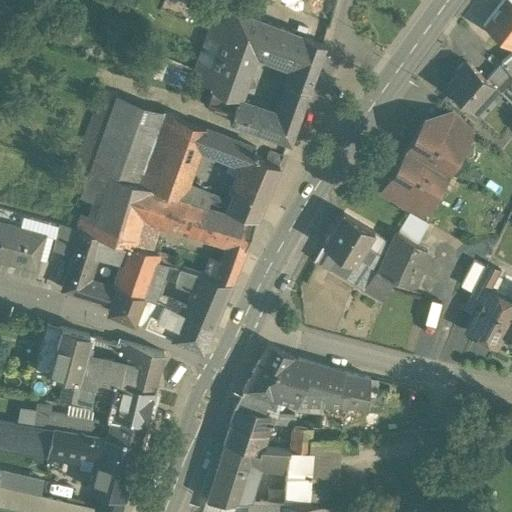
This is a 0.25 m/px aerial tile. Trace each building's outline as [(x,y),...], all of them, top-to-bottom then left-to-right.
[(511,0),(502,0),(483,24),(511,46),(511,0)] [(266,22),(224,7),(204,66),(200,80),(213,85),(207,102),(232,110),(235,100),(236,100),(255,51),(266,22)] [(324,44),(266,22),(255,51),(294,66),(288,84),(308,91),(324,44)] [(53,38),(67,44),(75,31),(61,25),(53,38)] [(158,54),(131,44),(124,63),(150,73),(158,54)] [(511,50),(500,60),(511,75),(511,50)] [(511,75),(500,60),(486,78),(497,89),(511,103),(511,75)] [(486,78),(467,61),(445,84),(474,112),(497,89),(486,78)] [(236,100),(235,100),(232,110),(229,119),(290,140),(308,91),(288,84),(285,99),(279,116),(236,100)] [(163,111),(105,92),(75,168),(107,178),(108,174),(137,182),(163,111)] [(473,128),(452,109),(442,125),(459,135),(459,136),(466,140),(473,128)] [(163,111),(137,182),(152,187),(153,187),(178,196),(184,180),(197,147),(205,127),(163,111)] [(442,125),(425,115),(406,147),(445,170),(454,154),(449,152),(459,136),(459,135),(442,125)] [(253,146),(205,127),(197,147),(239,164),(245,164),(253,146)] [(266,159),(255,154),(258,147),(253,146),(245,164),(234,190),(263,202),(279,165),(266,159)] [(445,170),(406,147),(387,181),(421,200),(421,199),(431,182),(436,185),(445,170)] [(283,155),(270,150),(266,159),(279,165),(283,155)] [(137,182),(108,174),(107,178),(93,221),(89,232),(89,233),(127,243),(134,245),(134,244),(138,231),(143,217),(152,187),(137,182)] [(226,201),(184,180),(178,196),(207,206),(208,203),(221,208),(226,201)] [(421,200),(387,181),(380,193),(421,217),(429,204),(421,199),(421,200)] [(153,187),(152,187),(143,217),(164,224),(164,222),(195,231),(207,206),(178,196),(153,187)] [(263,202),(234,190),(226,209),(256,218),(263,202)] [(254,220),(207,206),(195,231),(228,242),(245,247),(254,220)] [(374,230),(342,211),(322,244),(354,263),(374,230)] [(429,223),(410,211),(404,221),(423,232),(429,223)] [(93,221),(79,216),(75,228),(81,230),(89,232),(93,221)] [(44,233),(0,221),(0,259),(35,269),(44,233)] [(423,232),(404,221),(398,231),(417,242),(423,232)] [(75,228),(58,223),(52,249),(72,255),(75,247),(81,230),(75,228)] [(89,232),(81,230),(75,247),(93,254),(94,249),(99,236),(89,233),(89,232)] [(354,263),(322,244),(313,260),(363,289),(374,269),(377,270),(391,241),(374,230),(354,263)] [(426,248),(396,230),(391,241),(377,270),(395,278),(413,285),(426,248)] [(155,237),(138,231),(134,244),(151,249),(155,237)] [(127,243),(99,236),(94,249),(122,257),(127,243)] [(228,242),(220,262),(236,270),(242,255),(245,247),(228,242)] [(122,257),(113,283),(118,285),(141,294),(154,258),(157,251),(151,249),(134,244),(134,245),(127,243),(122,257)] [(75,247),(72,255),(61,288),(79,294),(84,280),(93,254),(75,247)] [(168,254),(157,251),(154,258),(168,263),(170,264),(172,258),(167,257),(168,254)] [(220,262),(210,257),(204,274),(230,283),(236,270),(220,262)] [(154,258),(141,294),(155,300),(166,304),(168,300),(174,281),(179,267),(170,264),(168,263),(154,258)] [(485,262),(469,294),(482,300),(488,288),(489,288),(499,269),(485,262)] [(204,274),(200,272),(200,273),(179,267),(174,281),(193,287),(185,308),(168,300),(166,304),(213,325),(230,283),(204,274)] [(377,270),(374,269),(363,289),(382,300),(395,278),(377,270)] [(99,284),(84,280),(79,294),(94,298),(99,284)] [(108,287),(99,284),(94,298),(109,303),(110,303),(118,285),(113,283),(110,282),(108,287)] [(141,294),(118,285),(110,303),(109,303),(106,311),(132,322),(141,301),(153,306),(155,300),(141,294)] [(482,300),(467,328),(495,343),(501,331),(511,310),(511,300),(489,288),(488,288),(482,300)] [(166,304),(155,300),(153,306),(144,327),(202,351),(213,325),(166,304)] [(511,310),(501,331),(511,337),(511,310)] [(61,327),(46,323),(39,349),(54,353),(61,327)] [(89,334),(61,327),(54,353),(48,374),(76,380),(83,355),(89,357),(92,346),(86,344),(89,334)] [(163,352),(117,339),(116,344),(118,345),(113,363),(125,366),(123,380),(153,388),(163,352)] [(297,359),(268,344),(260,359),(284,372),(290,376),(297,359)] [(54,353),(39,349),(33,371),(48,374),(54,353)] [(89,357),(83,355),(76,380),(76,381),(77,382),(95,386),(96,380),(111,383),(122,384),(123,380),(125,366),(113,363),(89,357)] [(325,366),(297,358),(297,359),(290,376),(320,386),(325,366)] [(284,372),(260,359),(244,387),(269,394),(273,395),(278,384),(284,372)] [(339,370),(325,366),(320,386),(337,392),(339,370)] [(320,386),(290,376),(284,372),(278,384),(299,392),(296,402),(342,404),(344,371),(339,370),(337,392),(320,386)] [(370,377),(344,371),(342,404),(367,405),(368,397),(370,377)] [(95,386),(77,382),(74,404),(91,408),(93,392),(107,395),(111,383),(96,380),(95,386)] [(153,388),(123,380),(122,384),(115,412),(144,420),(153,388)] [(299,392),(278,384),(273,395),(296,404),(296,402),(299,392)] [(269,394),(244,387),(235,405),(229,423),(264,433),(267,423),(269,414),(260,412),(264,399),(267,400),(269,394)] [(388,392),(374,392),(374,397),(368,397),(367,405),(387,405),(388,392)] [(144,420),(115,412),(111,419),(109,419),(108,427),(106,435),(138,442),(144,420)] [(294,414),(276,412),(269,414),(267,423),(293,424),(294,414)] [(97,420),(70,416),(68,424),(60,422),(59,429),(106,436),(106,435),(108,427),(96,424),(97,420)] [(0,447),(48,455),(49,449),(54,428),(0,420),(0,447)] [(264,433),(229,423),(224,441),(257,452),(260,446),(264,433)] [(310,426),(293,424),(290,449),(308,451),(310,443),(310,438),(310,426)] [(99,457),(106,436),(59,429),(54,428),(49,449),(82,454),(99,457)] [(394,432),(338,438),(337,451),(395,445),(394,432)] [(106,436),(99,457),(94,472),(90,489),(103,492),(123,497),(138,442),(106,435),(106,436)] [(338,438),(310,438),(310,443),(308,451),(337,451),(338,438)] [(257,452),(224,441),(212,479),(233,485),(238,466),(243,468),(245,463),(285,467),(287,449),(260,446),(257,452)] [(290,449),(287,449),(285,467),(285,469),(308,471),(308,451),(290,449)] [(308,471),(307,485),(334,486),(337,451),(308,451),(308,471)] [(94,472),(99,457),(82,454),(78,469),(94,472)] [(308,471),(285,469),(284,485),(307,485),(308,471)] [(233,485),(212,479),(206,498),(229,499),(233,485)] [(307,485),(284,485),(283,492),(283,501),(317,502),(317,503),(334,504),(334,486),(307,485)] [(33,511),(38,496),(0,486),(0,503),(12,507),(32,511),(33,511)] [(283,492),(270,491),(269,501),(282,501),(283,501),(283,492)] [(118,511),(123,497),(103,492),(98,509),(111,511),(118,511)] [(64,502),(38,496),(33,511),(111,511),(98,509),(83,506),(64,502)] [(269,501),(247,500),(246,511),(280,511),(282,501),(269,501)] [(282,501),(280,511),(315,511),(317,503),(317,502),(282,501)] [(334,504),(317,503),(315,511),(347,511),(349,505),(334,504)]
